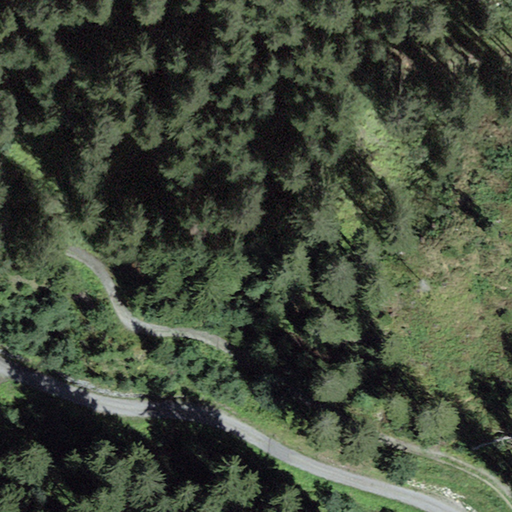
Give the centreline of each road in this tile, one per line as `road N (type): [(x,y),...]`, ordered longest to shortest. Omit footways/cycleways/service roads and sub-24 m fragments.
road 1 (track): [(0,199),(28,228),(511,471)]
road 2 (track): [(0,368),(429,511)]
